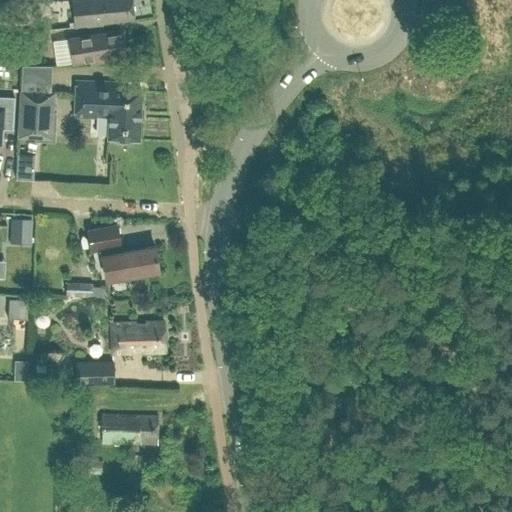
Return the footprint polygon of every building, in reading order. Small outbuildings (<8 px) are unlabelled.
[(71,0),(74,26),(133,20),(131,0),(71,0)] [(81,60),(107,56),(108,60),(125,58),(120,29),(77,35),(81,60)] [(0,45),(0,63),(24,63),(23,44),(0,45)] [(138,139),(140,89),(122,89),(122,81),(75,79),(74,115),(107,117),(106,137),(114,137),(114,140),(131,141),(131,138),(138,139)] [(16,136),(51,138),(55,91),(19,88),(16,136)] [(1,96),(0,108),(0,107),(0,128),(1,127),(12,128),(13,96),(1,96)] [(30,242),(31,218),(11,217),(10,241),(30,242)] [(86,229),(90,250),(100,248),(103,267),(105,278),(126,274),(126,275),(158,269),(153,245),(121,250),(116,223),(86,229)] [(91,283),(66,281),(65,294),(91,296),(91,283)] [(163,320),(109,322),(110,352),(164,351),(163,320)] [(75,383),(113,382),(112,359),(74,360),(75,383)] [(82,388),(41,386),(42,401),(81,403),(82,388)] [(140,443),(156,443),(157,414),(101,413),(101,442),(133,443),(133,439),(140,439),(140,443)] [(62,458),(62,469),(62,471),(100,473),(101,459),(81,458),(62,456),(62,458)] [(152,466),(153,457),(138,456),(138,466),(152,466)] [(52,470),(62,469),(62,458),(52,459),(52,470)] [(133,481),(158,482),(157,469),(134,469),(133,481)]
